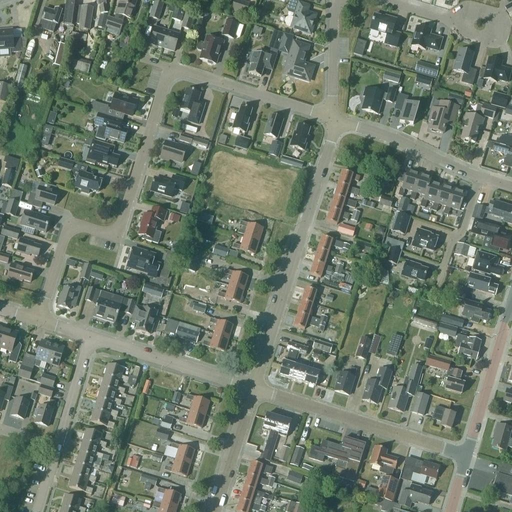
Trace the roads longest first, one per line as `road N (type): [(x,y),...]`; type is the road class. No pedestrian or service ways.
road 1 (residential): [(331,118),(172,71),(121,223),(115,232),(82,226),(64,236),(39,320)]
road 2 (residential): [(253,390),(331,118)]
road 3 (residential): [(468,454),(253,390)]
road 4 (residential): [(253,390),(90,338)]
road 5 (residential): [(468,454),(511,301)]
road 6 (residential): [(477,178),(331,118)]
road 7 (residential): [(216,511),(253,390)]
